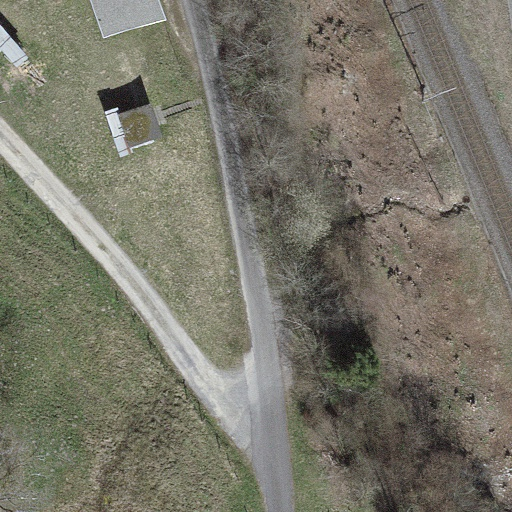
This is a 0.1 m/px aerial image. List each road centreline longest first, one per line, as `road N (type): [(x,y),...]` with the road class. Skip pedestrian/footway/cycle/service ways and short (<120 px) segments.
road 1 (track): [(286,511),(272,278),(208,32),(191,0)]
road 2 (track): [(0,151),(281,434)]
